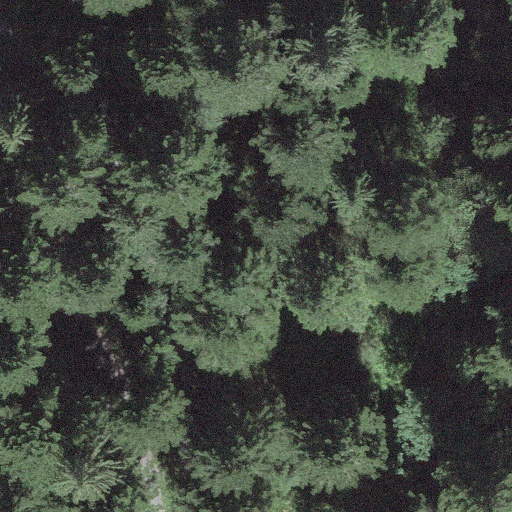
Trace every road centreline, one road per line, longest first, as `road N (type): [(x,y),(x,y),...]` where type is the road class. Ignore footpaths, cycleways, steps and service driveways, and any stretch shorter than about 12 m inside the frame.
road 1 (track): [(0,40),(89,138),(157,260),(174,327),(197,511)]
road 2 (track): [(0,274),(39,299),(86,355),(123,421),(151,511)]
